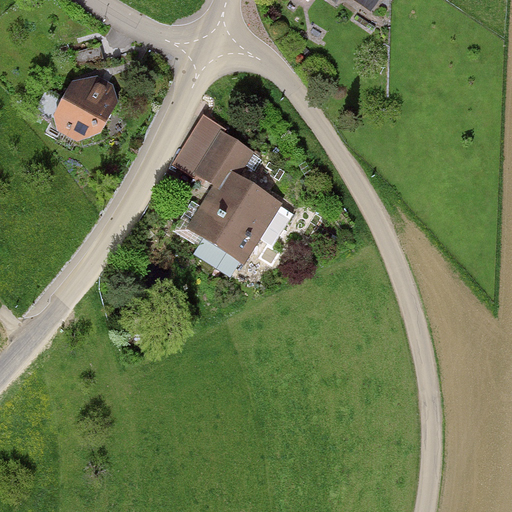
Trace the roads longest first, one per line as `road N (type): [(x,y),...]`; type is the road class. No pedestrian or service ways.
road 1 (unclassified): [(208,50),(276,70),(324,131),(389,245),(428,377),(435,458),(424,511)]
road 2 (tertiary): [(0,370),(65,305),(158,161),(208,50)]
road 3 (residential): [(208,50),(123,23),(93,0)]
